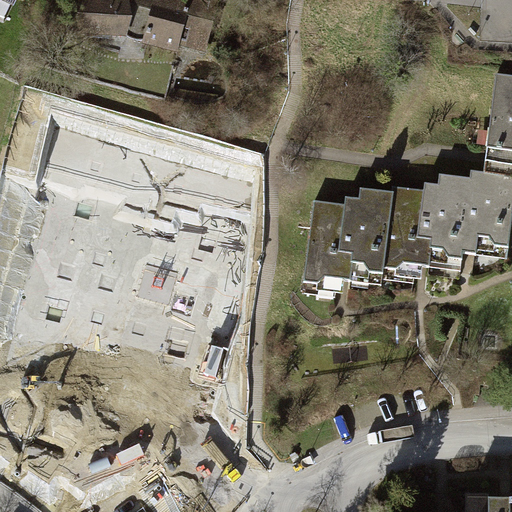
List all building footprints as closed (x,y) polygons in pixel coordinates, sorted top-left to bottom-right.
[(13,0),(0,0),(0,20),(3,22),(13,0)] [(124,0),(120,0),(80,0),(80,34),(123,35),(123,28),(124,0)] [(130,0),(131,0),(124,0),(123,28),(145,34),(143,40),(177,50),(180,43),(205,48),(216,0),(189,0),(188,6),(169,0),(130,0)] [(511,78),(495,76),(484,163),(511,166),(511,78)] [(470,170),(469,179),(470,179),(461,253),(475,255),(476,243),(487,245),(493,254),(506,255),(511,207),(511,166),(484,163),(483,172),(470,170)] [(459,267),(461,253),(470,179),(469,179),(439,175),(438,186),(424,184),(423,192),(392,188),(391,193),(360,189),(359,200),(345,198),(344,205),(313,202),(302,289),(316,291),(326,285),(336,286),(336,280),(350,282),(351,271),(362,272),(370,282),(381,282),(382,269),(414,273),(415,266),(429,267),(430,256),(442,257),(447,265),(459,267)] [(133,391),(180,397),(182,384),(204,386),(211,338),(141,329),(133,391)] [(0,431),(17,435),(25,397),(0,392),(0,431)] [(186,486),(185,511),(230,511),(231,487),(186,486)] [(511,511),(511,497),(464,497),(464,511),(511,511)]
